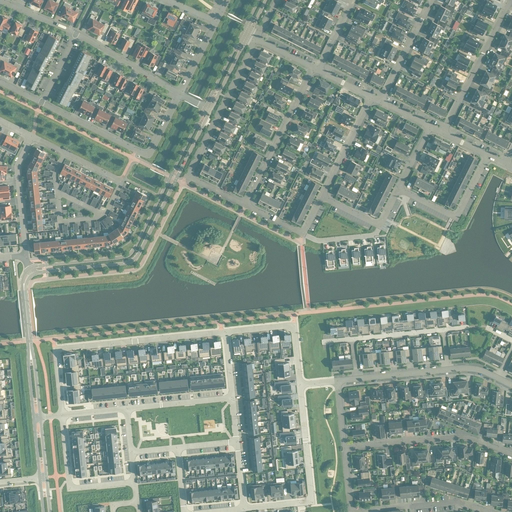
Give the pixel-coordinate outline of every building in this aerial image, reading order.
[(53,13),(58,4),(60,0),(56,0),(55,2),(50,0),(48,0),(44,9),(53,13)] [(132,11),(138,0),(137,0),(127,0),(128,0),(127,1),(124,0),(120,8),(126,11),(127,9),(132,11)] [(293,12),(296,6),(295,5),(296,3),(291,0),(289,0),(289,2),(286,1),(285,3),(284,3),(283,6),(283,7),(293,12)] [(335,0),(327,0),(328,0),(330,1),(328,4),(338,9),(341,4),(335,1),(335,0)] [(412,8),(414,5),(405,0),(404,0),(401,6),(405,8),(403,12),(406,13),(409,15),(413,16),(416,11),(412,8)] [(447,6),(454,10),(456,5),(453,3),(455,0),(454,0),(443,0),(443,1),(448,4),(447,6)] [(494,12),(496,9),(495,8),(496,6),(491,3),(492,1),(490,0),(484,0),(483,2),(486,4),(484,7),(494,12)] [(73,7),(64,2),(61,8),(64,10),(61,16),(62,16),(62,17),(66,19),(66,18),(67,19),(73,7)] [(156,12),(157,9),(146,3),(145,6),(144,5),(142,10),(143,10),(142,11),(147,14),(146,17),(149,18),(147,22),(154,25),(158,16),(155,15),(157,12),(156,12)] [(322,11),(323,11),(328,14),(330,11),(335,14),(338,9),(328,4),(327,7),(325,6),(322,11)] [(437,12),(447,16),(448,13),(451,14),(454,10),(447,6),(446,9),(440,6),(437,12)] [(73,7),(67,19),(73,21),(76,16),(78,17),(82,11),(76,8),(75,11),(72,10),(73,7)] [(484,7),(482,10),(480,9),(477,14),(484,17),(485,15),(491,17),(492,15),(493,15),(494,12),(484,7)] [(363,13),(359,11),(356,19),(367,24),(369,20),(371,21),(374,15),(365,10),(363,13)] [(324,16),(321,21),(330,25),(332,20),(326,17),(328,14),(323,11),(321,15),(324,16)] [(179,22),(175,20),(177,17),(168,12),(166,16),(165,16),(163,21),(170,25),(168,28),(174,31),(179,22)] [(408,17),(399,12),(395,19),(399,20),(397,24),(400,25),(399,26),(403,27),(407,29),(409,23),(405,21),(406,20),(408,17)] [(440,20),(439,22),(445,26),(448,21),(445,19),(447,16),(437,12),(435,17),(440,20)] [(93,33),(98,22),(93,19),(94,16),(91,15),(87,23),(89,24),(89,25),(88,29),(89,30),(91,32),(93,33)] [(10,25),(7,24),(5,24),(7,19),(6,19),(6,18),(4,17),(3,17),(1,16),(0,17),(0,29),(2,30),(2,29),(7,31),(10,25)] [(486,26),(487,24),(482,21),(483,19),(478,16),(476,19),(478,19),(475,25),(485,30),(487,27),(486,26)] [(383,20),(379,29),(383,31),(387,22),(383,20)] [(321,21),(319,25),(316,24),(315,27),(320,30),(321,27),(328,30),(330,25),(321,21)] [(24,31),(20,29),(21,25),(19,24),(20,23),(16,22),(15,22),(10,32),(17,35),(21,37),(24,31)] [(98,22),(93,33),(95,34),(97,34),(99,35),(101,31),(102,31),(105,33),(108,25),(105,23),(104,25),(98,22)] [(429,28),(439,32),(440,29),(443,31),(445,26),(439,22),(437,25),(432,22),(429,28)] [(199,29),(199,28),(195,26),(196,24),(192,23),(191,24),(189,23),(187,28),(199,34),(201,30),(199,29)] [(276,35),(280,27),(274,24),(270,32),(276,35)] [(402,29),(392,24),(389,31),(393,33),(391,36),(394,37),(393,38),(396,40),(397,39),(400,41),(403,35),(399,33),(400,32),(402,29)] [(352,25),(349,31),(358,36),(361,38),(366,29),(359,25),(358,28),(352,25)] [(475,25),(473,28),(471,27),(468,32),(475,35),(476,33),(481,35),(483,33),(484,33),(485,30),(475,25)] [(119,36),(119,35),(117,33),(117,32),(117,31),(113,29),(114,28),(110,27),(107,35),(109,36),(109,37),(107,40),(115,44),(117,39),(118,40),(119,39),(120,37),(120,36),(119,36)] [(281,37),(285,29),(280,27),(276,35),(281,37)] [(199,34),(187,28),(184,33),(183,32),(182,35),(187,38),(189,35),(194,38),(195,36),(197,37),(199,34)] [(431,39),(437,42),(440,37),(437,36),(439,32),(429,28),(427,33),(432,36),(431,39)] [(32,42),(37,32),(31,29),(26,39),(32,42)] [(286,40),(290,32),(285,29),(281,37),(286,40)] [(358,36),(349,31),(346,37),(351,40),(350,43),(356,46),(357,43),(356,42),(358,36)] [(291,42),(295,35),(290,32),(286,40),(291,42)] [(466,43),(476,48),(478,45),(477,44),(478,42),(473,39),(474,37),(467,33),(465,38),(468,40),(466,43)] [(511,34),(509,37),(504,35),(501,41),(510,45),(511,42),(511,34)] [(50,35),(47,40),(56,44),(59,40),(50,35)] [(192,43),(186,40),(187,38),(182,35),(180,38),(181,38),(179,43),(191,49),(193,46),(191,45),(192,43)] [(296,45),(300,37),(295,35),(291,42),(296,45)] [(301,48),(305,40),(300,37),(296,45),(301,48)] [(134,40),(129,38),(128,41),(124,39),(119,47),(122,49),(122,50),(125,51),(125,50),(128,45),(131,46),(134,40)] [(424,38),(421,44),(431,49),(432,45),(435,47),(437,42),(431,39),(429,41),(424,38)] [(385,49),(394,54),(397,48),(391,45),(392,42),(386,39),(383,44),(386,46),(385,49)] [(44,43),(54,49),(56,44),(47,40),(45,44),(44,43)] [(305,40),(301,48),(306,50),(310,42),(305,40)] [(503,50),(502,53),(507,55),(508,56),(511,51),(509,49),(510,45),(501,41),(498,47),(503,50)] [(191,49),(179,43),(178,42),(174,50),(180,53),(181,50),(187,53),(187,52),(189,53),(191,49)] [(312,53),(316,45),(310,42),(306,50),(312,53)] [(44,43),(42,48),(52,53),(54,49),(44,43)] [(476,48),(466,43),(463,48),(461,47),(459,50),(466,53),(467,51),(472,53),(474,51),(475,51),(476,48)] [(132,55),(139,59),(141,55),(144,57),(149,48),(141,44),(140,46),(137,45),(132,55)] [(431,49),(421,44),(418,50),(424,52),(422,55),(429,58),(432,53),(429,52),(431,49)] [(316,45),(312,53),(317,55),(321,47),(316,45)] [(42,48),(39,53),(49,58),(52,53),(42,48)] [(178,55),(180,53),(174,50),(172,49),(171,52),(174,54),(171,58),(183,64),(185,61),(183,60),(184,58),(178,55)] [(391,60),(394,54),(385,49),(383,53),(380,51),(377,56),(383,60),(385,57),(391,60)] [(81,51),(79,56),(88,60),(91,56),(81,51)] [(266,62),(268,62),(271,56),(269,55),(269,54),(266,53),(261,51),(260,52),(258,55),(259,55),(258,57),(261,59),(259,62),(265,65),(266,62)] [(457,61),(467,66),(469,63),(468,62),(469,60),(464,57),(465,55),(459,52),(458,55),(460,55),(457,61)] [(37,57),(46,62),(48,58),(49,58),(39,53),(37,57)] [(157,65),(161,57),(158,55),(157,56),(150,53),(145,63),(153,66),(154,64),(157,65)] [(492,59),(503,65),(507,55),(502,53),(500,56),(495,53),(492,59)] [(337,65),(341,57),(335,55),(331,63),(337,65)] [(3,56),(0,61),(0,63),(2,65),(0,69),(0,71),(5,74),(10,64),(7,62),(8,59),(3,56)] [(86,64),(88,60),(79,56),(77,60),(87,65),(86,64)] [(122,56),(120,58),(134,67),(136,65),(122,56)] [(37,57),(35,62),(44,66),(46,62),(37,57)] [(341,57),(337,65),(342,67),(346,60),(341,57)] [(412,63),(421,68),(423,64),(425,66),(428,60),(422,57),(420,60),(415,57),(412,63)] [(183,64),(171,58),(169,63),(168,62),(166,65),(172,68),(173,65),(179,68),(180,67),(182,68),(183,64)] [(503,65),(492,59),(489,65),(494,68),(493,71),(499,74),(502,69),(499,68),(501,64),(503,65)] [(85,70),(87,65),(77,60),(75,65),(85,70)] [(346,60),(342,67),(348,70),(352,63),(346,60)] [(266,66),(256,61),(255,62),(253,65),(254,65),(253,67),(255,69),(254,72),(260,75),(261,72),(263,72),(266,66)] [(467,66),(457,61),(455,64),(453,63),(450,68),(457,71),(458,68),(463,71),(465,69),(466,69),(467,66)] [(14,65),(10,64),(5,74),(11,77),(14,70),(17,72),(21,65),(15,62),(14,65)] [(33,66),(43,71),(42,70),(44,66),(35,62),(33,66)] [(352,63),(348,70),(354,73),(357,66),(352,63)] [(421,68),(412,63),(409,69),(414,72),(413,75),(419,78),(422,72),(420,71),(421,68)] [(102,77),(107,67),(102,64),(99,70),(96,68),(93,75),(95,76),(98,77),(99,75),(102,76),(102,77)] [(82,75),(85,70),(75,65),(72,70),(82,75)] [(176,74),(171,71),(172,68),(166,65),(165,68),(166,69),(164,74),(172,78),(171,78),(175,80),(178,76),(176,75),(176,74)] [(43,71),(33,66),(30,71),(40,76),(43,71)] [(298,78),(301,72),(295,69),(296,68),(291,66),(291,67),(290,66),(288,70),(289,70),(288,73),(292,75),(291,77),(290,77),(289,80),(295,83),(297,80),(296,80),(297,78),(298,78)] [(357,66),(354,73),(359,76),(363,68),(357,66)] [(112,77),(110,76),(112,71),(109,69),(110,68),(107,67),(102,77),(105,79),(104,82),(109,84),(112,77)] [(363,68),(359,76),(364,79),(368,71),(363,68)] [(82,75),(72,70),(73,70),(71,74),(80,79),(82,75)] [(448,81),(456,85),(459,79),(454,77),(455,74),(449,70),(446,76),(449,78),(448,81)] [(30,71),(28,76),(38,81),(40,76),(30,71)] [(261,76),(251,71),(250,72),(248,75),(249,75),(248,78),(250,79),(249,82),(255,85),(256,82),(258,82),(261,76)] [(497,80),(499,74),(493,71),(491,74),(486,71),(483,77),(492,82),(494,78),(497,80)] [(109,84),(114,87),(115,84),(118,86),(117,88),(123,76),(117,73),(115,79),(112,77),(109,84)] [(71,74),(69,79),(78,83),(80,79),(71,74)] [(374,84),(378,76),(373,74),(369,82),(374,84)] [(29,76),(27,80),(36,85),(38,81),(28,76),(29,76)] [(124,93),(128,87),(125,85),(128,80),(125,79),(125,78),(123,76),(117,88),(122,90),(121,92),(124,93)] [(378,76),(374,84),(380,87),(384,79),(378,76)] [(492,82),(483,77),(480,84),(485,86),(483,89),(489,92),(490,93),(492,90),(489,88),(492,82)] [(76,88),(78,83),(69,79),(67,83),(66,82),(76,88)] [(280,82),(282,83),(279,90),(281,91),(281,92),(286,94),(287,93),(289,95),(293,88),(286,85),(287,82),(281,79),(280,82)] [(34,89),(36,85),(27,80),(25,85),(34,89)] [(322,95),(324,91),(326,92),(329,85),(329,84),(325,82),(325,83),(319,80),(318,83),(316,82),(315,86),(316,86),(316,87),(315,90),(314,90),(313,93),(318,95),(319,94),(322,95)] [(256,86),(246,81),(245,82),(243,85),(244,85),(243,88),(245,89),(244,92),(250,95),(251,92),(252,93),(256,86)] [(448,88),(453,91),(456,85),(448,81),(446,84),(443,83),(440,88),(446,91),(448,88)] [(73,92),(76,88),(66,82),(63,87),(73,92)] [(124,93),(129,96),(130,93),(133,95),(133,96),(138,85),(133,83),(130,88),(128,87),(124,93)] [(143,96),(141,95),(143,89),(140,88),(141,87),(138,86),(138,85),(133,96),(136,97),(135,100),(140,103),(142,98),(143,96)] [(399,97),(400,96),(403,89),(398,86),(394,94),(399,97)] [(71,97),(73,92),(63,87),(61,92),(71,97)] [(405,99),(409,92),(403,89),(400,96),(405,99)] [(477,90),(473,96),(483,100),(486,94),(487,95),(489,92),(483,89),(482,92),(477,90)] [(251,96),(241,91),(240,93),(240,92),(238,95),(239,96),(238,98),(240,99),(239,102),(245,105),(246,102),(247,103),(251,96)] [(61,92),(59,96),(68,101),(70,97),(71,97),(61,92)] [(411,102),(414,94),(409,92),(405,99),(411,102)] [(272,103),(283,108),(284,105),(283,105),(285,102),(281,100),(282,97),(276,94),(274,97),(275,98),(272,103)] [(340,94),(338,97),(340,98),(345,101),(345,102),(356,107),(359,100),(348,95),(347,97),(344,96),(340,94)] [(416,104),(420,97),(414,94),(411,102),(416,104)] [(165,101),(160,98),(160,97),(157,96),(157,97),(154,95),(150,101),(160,106),(161,104),(163,105),(165,101)] [(66,106),(68,101),(59,96),(56,101),(66,106)] [(486,102),(483,100),(473,96),(470,102),(476,105),(474,108),(486,113),(488,110),(483,108),(486,102)] [(78,110),(84,113),(89,104),(89,103),(84,100),(85,99),(82,97),(78,104),(81,105),(78,110)] [(316,100),(310,98),(309,97),(308,100),(309,101),(307,104),(310,105),(310,106),(313,108),(314,107),(318,109),(321,103),(322,104),(324,100),(317,97),(316,100)] [(420,97),(416,104),(416,105),(421,108),(425,100),(420,97)] [(159,108),(160,106),(150,101),(147,107),(146,107),(145,109),(150,112),(151,109),(159,113),(161,109),(159,108)] [(245,106),(236,102),(235,103),(235,102),(233,105),(234,106),(232,108),(235,109),(234,112),(240,115),(241,112),(242,113),(245,106)] [(426,110),(432,113),(436,105),(430,102),(426,110)] [(96,105),(93,103),(92,106),(89,104),(84,113),(90,116),(92,111),(95,112),(98,105),(96,105)] [(105,112),(101,110),(103,108),(98,105),(95,112),(97,113),(94,119),(100,121),(105,112)] [(436,105),(432,113),(437,116),(441,108),(436,105)] [(337,106),(335,111),(341,114),(341,115),(343,116),(339,122),(347,126),(351,117),(348,115),(350,112),(344,109),(337,106)] [(276,122),(279,116),(272,113),(274,110),(268,107),(265,112),(268,114),(266,118),(276,122)] [(441,108),(437,116),(442,118),(446,110),(441,108)] [(156,119),(149,115),(150,112),(145,109),(143,112),(145,113),(142,119),(151,124),(152,122),(154,123),(156,119)] [(385,120),(387,116),(377,110),(373,118),(377,120),(375,123),(384,127),(387,121),(385,120)] [(114,113),(109,111),(108,114),(105,112),(100,121),(106,124),(108,119),(111,120),(114,113)] [(317,114),(311,111),(310,114),(304,111),(303,111),(301,114),(302,115),(301,117),(305,119),(305,120),(308,122),(309,121),(310,121),(312,117),(314,119),(317,114)] [(240,117),(231,112),(230,113),(229,113),(228,116),(227,118),(230,119),(229,122),(235,125),(236,122),(237,123),(240,117)] [(116,130),(121,119),(121,120),(118,119),(119,116),(114,113),(111,120),(113,121),(111,127),(116,130)] [(461,118),(457,126),(462,128),(463,128),(466,120),(461,118)] [(127,128),(130,122),(128,120),(127,122),(121,119),(116,130),(122,132),(124,127),(127,128)] [(150,126),(151,124),(142,119),(139,125),(137,124),(137,125),(136,127),(142,130),(144,128),(150,131),(152,127),(150,126)] [(259,132),(268,137),(269,136),(269,137),(271,133),(270,133),(272,130),(269,128),(271,125),(261,120),(258,126),(262,128),(259,132)] [(466,120),(463,128),(468,130),(472,123),(466,120)] [(235,127),(225,122),(225,123),(224,123),(223,126),(222,128),(225,129),(224,132),(229,135),(231,132),(232,133),(235,127)] [(414,136),(417,129),(405,123),(402,130),(406,133),(405,134),(410,136),(411,135),(414,136)] [(472,123),(468,130),(473,133),(477,126),(472,123)] [(304,128),(297,125),(296,125),(295,125),(294,128),(295,129),(294,131),(299,134),(299,135),(302,136),(303,135),(304,136),(306,132),(308,133),(311,128),(305,125),(304,128)] [(329,129),(326,135),(332,137),(333,134),(341,138),(344,131),(335,126),(333,125),(330,130),(329,129)] [(363,137),(366,139),(364,142),(371,146),(373,142),(374,143),(378,135),(377,135),(379,130),(372,126),(370,130),(371,130),(370,131),(367,130),(363,137)] [(477,126),(473,133),(473,134),(478,137),(482,129),(477,126)] [(144,138),(145,136),(139,133),(141,131),(134,127),(133,130),(134,131),(131,137),(136,139),(135,140),(138,142),(138,141),(144,143),(146,139),(144,138)] [(487,131),(483,139),(489,142),(493,134),(487,131)] [(230,137),(220,132),(220,133),(219,133),(218,136),(217,138),(220,140),(218,142),(224,145),(226,143),(227,143),(230,137)] [(256,138),(252,145),(262,150),(262,149),(263,149),(265,145),(264,145),(265,143),(259,139),(260,137),(255,134),(254,137),(256,138)] [(493,134),(489,142),(494,144),(498,136),(493,134)] [(0,143),(0,147),(7,151),(13,139),(7,136),(4,141),(2,140),(0,143)] [(498,136),(494,144),(499,147),(503,139),(498,136)] [(333,152),(336,146),(331,143),(332,140),(326,137),(323,143),(325,144),(323,147),(327,149),(326,150),(330,152),(331,151),(333,152)] [(290,138),(287,145),(296,150),(296,149),(299,151),(303,144),(302,144),(303,141),(298,138),(297,141),(294,139),(290,138)] [(446,152),(449,146),(435,138),(432,145),(433,145),(431,148),(438,152),(439,148),(446,152)] [(13,139),(7,151),(15,155),(18,148),(16,147),(18,141),(13,139)] [(503,139),(499,147),(504,150),(508,142),(503,139)] [(405,154),(409,147),(397,141),(393,149),(405,154)] [(225,147),(215,142),(215,143),(214,143),(213,146),(212,148),(215,150),(213,153),(219,156),(221,153),(222,153),(225,147)] [(35,154),(44,159),(47,154),(42,151),(43,150),(42,150),(42,151),(37,148),(34,154),(35,154)] [(357,149),(353,157),(363,161),(367,154),(366,154),(368,151),(362,148),(360,151),(357,149)] [(292,160),(295,155),(284,150),(281,156),(290,160),(289,162),(293,164),(295,161),(292,160)] [(251,156),(259,160),(261,156),(261,155),(253,152),(251,156)] [(311,159),(310,163),(318,167),(320,164),(326,166),(330,159),(318,153),(314,161),(311,159)] [(32,159),(41,163),(42,164),(44,159),(35,154),(32,159)] [(427,168),(428,169),(434,172),(436,168),(435,167),(439,160),(427,154),(426,156),(426,155),(424,158),(425,158),(423,162),(427,164),(427,168)] [(467,160),(475,164),(477,159),(469,155),(467,160)] [(251,156),(248,161),(256,165),(259,160),(251,156)] [(391,157),(386,167),(396,172),(398,168),(400,165),(399,164),(401,160),(392,156),(391,157)] [(41,163),(32,159),(30,163),(38,168),(41,163)] [(472,169),(475,164),(467,160),(464,165),(472,169)] [(100,166),(109,170),(111,165),(102,161),(100,166)] [(248,161),(246,166),(254,170),(256,165),(248,161)] [(349,166),(357,171),(358,171),(361,166),(362,167),(364,165),(358,162),(357,164),(351,161),(349,166)] [(285,165),(278,162),(277,162),(275,166),(276,166),(275,168),(285,173),(287,169),(290,170),(292,165),(286,162),(285,165)] [(27,170),(36,172),(38,168),(30,163),(27,170)] [(65,176),(69,167),(64,164),(63,168),(63,167),(61,170),(62,170),(60,173),(65,176)] [(202,176),(205,177),(210,167),(204,164),(199,174),(202,175),(202,176)] [(470,174),(472,169),(464,165),(462,170),(470,174)] [(246,166),(243,171),(251,175),(254,170),(246,166)] [(349,166),(346,171),(355,175),(357,171),(349,166)] [(69,167),(65,176),(70,178),(74,169),(69,167)] [(210,167),(205,177),(208,179),(209,178),(211,180),(216,170),(210,167)] [(323,172),(312,167),(309,174),(319,180),(323,172)] [(75,180),(79,172),(74,169),(70,178),(75,180)] [(216,170),(211,180),(212,180),(214,182),(214,181),(218,183),(220,177),(223,179),(226,172),(221,170),(220,172),(216,170)] [(468,179),(470,174),(462,170),(460,175),(468,179)] [(243,171),(241,176),(249,180),(251,175),(243,171)] [(78,185),(84,174),(79,172),(75,180),(79,183),(78,185)] [(279,176),(273,172),(270,178),(277,182),(275,185),(282,188),(285,183),(281,181),(283,176),(280,175),(279,176)] [(385,178),(393,182),(396,177),(395,177),(388,173),(385,178)] [(83,187),(89,177),(84,174),(78,185),(83,187)] [(465,184),(468,179),(460,175),(457,180),(465,184)] [(241,176),(238,181),(246,185),(249,180),(241,176)] [(89,177),(83,187),(84,186),(89,189),(93,179),(89,177)] [(393,182),(385,178),(383,183),(391,187),(393,182)] [(417,190),(422,181),(417,178),(412,187),(414,188),(414,189),(417,190)] [(93,179),(89,189),(89,188),(94,190),(98,182),(93,179)] [(463,189),(465,184),(457,180),(455,185),(463,189)] [(238,181),(236,186),(244,190),(246,185),(238,181)] [(309,186),(317,190),(319,185),(319,184),(319,185),(311,181),(309,186)] [(428,184),(422,181),(417,190),(423,193),(428,184)] [(98,182),(94,190),(99,193),(103,184),(98,182)] [(0,192),(9,192),(8,186),(1,186),(1,183),(0,183),(0,192)] [(391,187),(383,183),(380,187),(388,192),(391,187)] [(103,184),(99,193),(104,195),(108,186),(103,184)] [(428,184),(423,193),(426,195),(427,194),(429,195),(432,190),(434,191),(437,185),(434,184),(433,186),(428,184)] [(460,193),(463,189),(455,185),(452,189),(460,193)] [(108,186),(104,195),(109,197),(110,194),(112,192),(111,192),(113,189),(108,186)] [(236,186),(234,190),(233,190),(233,191),(241,195),(244,190),(236,186)] [(317,190),(309,186),(306,190),(314,195),(317,190)] [(346,189),(340,186),(336,195),(338,196),(337,196),(341,198),(346,189)] [(388,192),(380,187),(378,192),(386,196),(388,192)] [(346,189),(341,198),(346,201),(351,191),(346,189)] [(458,198),(460,193),(452,189),(450,194),(458,198)] [(144,200),(146,195),(141,193),(142,192),(141,191),(141,192),(137,190),(135,196),(144,200)] [(314,195),(306,190),(304,195),(312,199),(314,195)] [(260,205),(263,206),(268,197),(265,195),(266,192),(264,191),(258,203),(261,204),(260,205)] [(346,201),(350,203),(350,202),(352,203),(355,197),(358,199),(360,193),(358,192),(356,194),(351,191),(346,201)] [(9,192),(0,192),(0,202),(3,202),(2,199),(9,199),(9,192)] [(386,196),(378,192),(376,197),(384,201),(386,196)] [(455,203),(458,198),(450,194),(447,199),(455,203)] [(312,199),(304,195),(301,200),(309,204),(312,199)] [(135,196),(132,200),(141,205),(143,200),(144,200),(135,196),(134,196),(135,196)] [(268,197),(263,206),(266,208),(267,207),(270,209),(275,198),(274,199),(268,197)] [(384,201),(376,197),(373,202),(381,206),(384,201)] [(275,198),(270,209),(270,210),(272,211),(273,210),(276,212),(278,207),(281,208),(284,201),(281,200),(281,201),(275,198)] [(453,208),(455,203),(447,199),(445,204),(453,208)] [(128,203),(128,204),(138,210),(141,205),(132,200),(131,203),(128,203)] [(309,204),(301,200),(299,205),(307,209),(309,204)] [(381,206),(373,202),(371,207),(379,211),(381,206)] [(0,213),(11,212),(10,206),(3,206),(3,203),(0,203),(0,213)] [(130,205),(127,210),(136,214),(138,210),(128,204),(130,205)] [(307,209),(299,205),(296,210),(304,214),(307,209)] [(379,211),(371,207),(368,212),(368,211),(368,212),(376,216),(379,211)] [(124,214),(134,219),(136,214),(127,210),(125,215),(124,214)] [(304,214),(296,210),(294,215),(302,219),(304,214)] [(11,218),(11,212),(0,213),(0,223),(5,223),(5,219),(11,218)] [(134,219),(124,214),(122,219),(131,224),(134,219)] [(302,219),(294,215),(292,219),(291,220),(300,224),(302,219)] [(131,224),(122,219),(121,219),(123,220),(120,225),(129,229),(131,224)] [(126,234),(129,229),(120,225),(119,227),(117,228),(119,231),(120,231),(126,234)] [(119,231),(117,228),(113,231),(118,240),(123,237),(123,236),(126,234),(120,231),(119,231)] [(113,231),(108,234),(110,237),(109,238),(110,245),(114,243),(118,240),(113,231)] [(9,235),(10,245),(11,245),(12,245),(12,243),(17,243),(16,243),(16,239),(16,237),(16,234),(9,235)] [(383,245),(379,245),(380,247),(377,248),(378,261),(385,260),(383,245)] [(371,246),(367,247),(367,249),(364,249),(365,262),(372,261),(371,246)] [(358,248),(354,248),(354,250),(351,250),(353,263),(359,262),(358,248)] [(345,249),(341,249),(341,251),(338,252),(340,265),(347,264),(345,249)] [(332,250),(328,251),(328,253),(326,253),(327,266),(334,265),(332,250)] [(448,316),(448,314),(447,310),(441,311),(442,318),(437,319),(438,326),(446,326),(445,322),(448,322),(448,316)] [(426,318),(427,328),(434,327),(434,323),(437,323),(436,311),(430,312),(430,318),(426,318)] [(414,321),(415,329),(422,328),(422,325),(425,324),(424,313),(418,313),(419,320),(414,321)] [(403,322),(404,330),(411,329),(411,326),(414,325),(413,316),(413,314),(407,314),(407,322),(403,322)] [(448,316),(448,322),(451,322),(452,325),(459,324),(459,320),(464,320),(464,314),(458,314),(458,315),(456,315),(456,317),(451,317),(451,316),(448,316)] [(403,320),(402,320),(403,320),(398,321),(398,315),(392,316),(393,328),(396,327),(396,331),(404,330),(403,320)] [(509,324),(506,322),(506,324),(501,321),(502,320),(500,319),(501,319),(495,316),(493,321),(498,324),(496,328),(503,331),(504,328),(507,329),(509,324)] [(381,329),(384,328),(385,332),(392,331),(391,321),(391,322),(387,322),(386,317),(380,317),(381,329)] [(373,330),(373,333),(381,332),(380,322),(379,322),(379,323),(375,323),(375,318),(369,318),(370,330),(373,330)] [(358,331),(361,331),(362,334),(369,334),(368,326),(364,326),(363,319),(357,320),(358,331)] [(346,326),(346,327),(347,332),(350,332),(350,335),(358,335),(357,327),(352,327),(351,320),(345,321),(346,326)] [(346,326),(336,327),(330,328),(331,333),(336,333),(337,337),(344,336),(344,333),(347,332),(346,327),(346,326)] [(283,340),(280,340),(281,349),(284,349),(291,348),(290,334),(284,335),(284,338),(284,340),(283,340)] [(272,341),(268,341),(269,352),(273,352),(273,349),(280,349),(278,335),(272,336),(273,340),(273,341),(272,341)] [(260,342),(256,342),(257,352),(261,352),(261,351),(268,350),(267,336),(261,337),(261,341),(261,342),(260,343),(260,342)] [(250,338),(244,339),(245,352),(253,351),(253,350),(256,349),(255,343),(252,343),(250,344),(250,342),(250,338)] [(238,339),(232,340),(234,353),(241,353),(241,355),(245,355),(243,344),(240,344),(240,345),(239,345),(239,343),(238,339)] [(213,347),(210,347),(211,357),(221,356),(220,341),(214,342),(214,346),(214,347),(213,347)] [(202,348),(198,348),(199,358),(210,357),(208,342),(202,343),(203,347),(203,348),(202,349),(202,348)] [(190,349),(186,350),(187,356),(190,356),(190,358),(198,357),(197,344),(191,344),(191,348),(191,350),(190,350),(190,349)] [(425,348),(425,355),(429,354),(429,359),(434,359),(433,344),(430,344),(430,347),(425,348)] [(433,344),(434,359),(439,358),(438,353),(442,353),(441,346),(435,347),(435,344),(433,344)] [(178,350),(175,351),(176,359),(186,358),(185,345),(179,345),(179,350),(179,351),(178,351),(178,350)] [(167,352),(163,352),(164,361),(175,359),(173,346),(167,347),(168,351),(168,352),(167,352)] [(408,356),(409,356),(408,349),(408,346),(402,347),(400,348),(401,362),(406,361),(405,357),(408,356)] [(414,349),(408,349),(409,356),(413,356),(413,361),(418,360),(416,346),(413,346),(414,349)] [(425,355),(425,348),(419,348),(419,346),(416,346),(418,360),(422,360),(422,355),(425,355)] [(364,366),(368,365),(366,347),(364,348),(364,354),(359,355),(359,362),(360,361),(363,361),(363,363),(364,366)] [(369,347),(366,347),(368,365),(373,365),(372,360),(376,360),(375,353),(375,350),(369,351),(369,347)] [(482,356),(482,357),(488,360),(494,349),(491,347),(489,351),(486,350),(483,356),(482,356)] [(156,348),(150,348),(151,362),(162,361),(161,352),(158,353),(157,353),(156,352),(156,348)] [(397,351),(392,351),(392,358),(396,358),(397,362),(401,362),(400,348),(397,348),(397,351)] [(144,349),(138,350),(140,363),(147,362),(147,360),(150,360),(149,353),(146,354),(145,354),(145,353),(144,349)] [(380,364),(385,364),(383,349),(381,349),(381,352),(375,353),(376,360),(380,359),(380,364)] [(386,349),(383,349),(385,364),(389,363),(389,358),(392,358),(392,351),(386,352),(386,349)] [(494,349),(488,360),(494,363),(497,355),(495,354),(497,350),(494,349)] [(133,350),(127,351),(128,364),(139,363),(138,355),(134,355),(133,356),(133,354),(133,350)] [(121,351),(115,352),(117,366),(127,365),(126,356),(123,356),(123,357),(122,357),(121,356),(121,351)] [(109,353),(103,353),(105,367),(112,366),(112,364),(115,364),(115,357),(111,357),(111,358),(110,358),(110,357),(109,353)] [(500,357),(497,355),(494,363),(497,364),(500,365),(503,358),(505,354),(502,353),(500,357)] [(92,361),(89,361),(90,367),(93,367),(93,368),(104,367),(103,358),(99,359),(98,359),(98,358),(98,354),(92,354),(92,361)] [(77,359),(64,360),(65,366),(71,366),(72,369),(79,368),(78,365),(77,365),(77,359)] [(284,359),(275,360),(276,370),(290,369),(289,365),(288,363),(284,363),(284,359)] [(72,372),(66,373),(66,378),(79,377),(78,372),(79,371),(79,368),(72,369),(72,372)] [(290,369),(276,370),(276,371),(278,370),(279,377),(277,377),(277,380),(284,379),(283,376),(286,376),(290,376),(289,373),(290,373),(290,369)] [(79,377),(66,378),(67,384),(73,384),(73,387),(80,386),(80,383),(79,383),(79,377)] [(289,381),(274,383),(275,383),(275,386),(280,386),(281,392),(291,390),(290,384),(288,384),(287,381),(289,381)] [(460,382),(461,392),(467,392),(468,395),(471,395),(472,387),(467,388),(466,381),(460,382)] [(436,384),(437,397),(447,396),(446,389),(443,390),(442,382),(438,383),(438,384),(436,384)] [(461,392),(460,382),(453,382),(454,389),(450,390),(451,397),(457,396),(457,393),(461,392)] [(437,397),(436,384),(434,384),(434,383),(430,384),(430,391),(427,391),(428,398),(437,397)] [(483,384),(475,383),(473,395),(481,396),(482,394),(487,395),(488,388),(482,387),(483,384)] [(413,386),(414,398),(419,398),(419,400),(425,399),(425,393),(421,393),(421,386),(420,386),(420,385),(416,385),(416,386),(413,386)] [(74,390),(67,391),(68,397),(81,395),(80,390),(81,389),(80,386),(73,387),(74,390)] [(405,387),(400,388),(402,399),(406,398),(406,401),(412,401),(411,394),(411,391),(408,391),(407,387),(405,387)] [(387,389),(388,399),(388,403),(399,402),(399,401),(398,393),(395,393),(394,393),(394,392),(394,388),(390,389),(390,388),(387,388),(387,389)] [(377,390),(374,390),(374,391),(371,392),(372,400),(380,399),(381,401),(385,401),(384,392),(381,393),(381,391),(378,391),(377,390)] [(358,401),(359,401),(358,391),(353,392),(353,393),(348,393),(349,399),(351,399),(351,405),(358,404),(358,401)] [(500,396),(500,392),(492,391),(491,403),(496,404),(496,406),(502,407),(503,397),(500,396)] [(290,395),(277,396),(278,396),(279,400),(280,400),(281,406),(282,405),(287,405),(287,407),(292,407),(291,405),(293,404),(292,398),(289,398),(289,395),(290,395)] [(365,401),(360,402),(360,406),(370,405),(369,396),(365,397),(365,401)] [(440,407),(436,416),(442,418),(445,410),(440,407)] [(350,414),(351,418),(352,421),(362,420),(362,413),(367,412),(367,408),(358,409),(358,413),(350,414)] [(442,418),(447,420),(451,410),(450,411),(445,410),(442,418)] [(456,412),(451,410),(447,420),(452,422),(456,412)] [(281,415),(280,415),(281,421),(295,420),(295,416),(294,416),(293,414),(290,414),(287,414),(287,411),(281,412),(281,415)] [(460,416),(456,414),(456,413),(456,412),(452,422),(457,424),(460,416)] [(466,416),(465,418),(460,416),(457,424),(462,426),(466,416)] [(462,426),(467,428),(471,419),(466,416),(462,426)] [(395,422),(396,433),(402,432),(401,426),(404,426),(403,418),(403,420),(400,420),(401,422),(395,422)] [(404,426),(407,426),(407,431),(414,431),(413,420),(409,421),(409,418),(403,418),(404,426)] [(471,419),(467,428),(472,430),(476,421),(471,419)] [(295,420),(281,421),(281,422),(282,422),(283,432),(289,431),(289,427),(291,427),(295,427),(295,424),(295,420)] [(389,427),(389,433),(396,433),(395,422),(388,423),(388,421),(385,421),(386,428),(389,427)] [(472,430),(477,433),(481,423),(476,421),(472,430)] [(491,436),(491,428),(492,428),(492,427),(487,426),(487,424),(483,423),(483,425),(483,431),(483,432),(486,432),(485,436),(491,436)] [(356,428),(356,430),(352,431),(353,437),(364,436),(364,430),(362,430),(361,425),(355,425),(355,428),(356,428)] [(375,425),(375,430),(375,433),(376,433),(376,437),(384,437),(383,425),(375,425)] [(491,428),(491,436),(496,437),(496,433),(499,433),(500,430),(500,425),(497,425),(496,429),(492,428),(491,428)] [(76,432),(72,432),(72,438),(84,437),(83,431),(78,432),(77,429),(75,430),(76,432)] [(500,430),(499,433),(499,438),(502,439),(502,442),(507,443),(508,435),(507,434),(503,434),(503,430),(500,430)] [(294,432),(279,433),(279,434),(280,434),(280,437),(283,437),(284,443),(291,442),(291,444),(295,444),(295,442),(296,441),(296,435),(293,435),(293,432),(294,432)] [(466,446),(459,447),(460,457),(461,461),(468,460),(467,457),(467,455),(473,455),(472,449),(468,449),(468,450),(467,450),(466,446)] [(444,448),(446,459),(449,459),(449,461),(455,461),(455,454),(452,454),(451,448),(450,448),(449,447),(446,447),(446,448),(444,448)] [(8,448),(0,449),(0,455),(3,455),(3,458),(12,457),(11,454),(8,454),(8,448)] [(291,448),(283,449),(284,452),(285,452),(286,458),(285,458),(299,457),(298,453),(297,451),(293,451),(291,451),(291,448)] [(439,456),(436,456),(436,463),(442,462),(442,460),(446,459),(444,448),(442,449),(442,448),(438,448),(439,456)] [(421,451),(422,462),(428,461),(428,463),(433,462),(432,456),(428,456),(427,450),(421,451)] [(414,452),(415,459),(411,459),(412,466),(418,466),(418,462),(422,462),(421,451),(414,452)] [(398,452),(398,453),(397,453),(398,464),(409,463),(408,455),(404,456),(404,453),(401,453),(401,452),(398,452)] [(483,452),(477,452),(476,462),(479,462),(478,466),(486,466),(487,460),(483,459),(483,452)] [(379,467),(387,466),(391,465),(390,458),(386,458),(386,455),(377,455),(379,467)] [(299,457),(285,458),(286,469),(295,468),(295,464),(299,464),(298,461),(299,461),(299,457)] [(364,465),(363,457),(355,458),(356,469),(361,469),(362,472),(368,471),(367,468),(366,468),(366,465),(364,465)] [(490,470),(499,471),(500,459),(499,459),(499,458),(495,457),(494,459),(493,458),(492,463),(491,463),(490,470)] [(3,463),(0,462),(0,468),(10,468),(7,468),(7,463),(10,462),(9,459),(3,459),(3,463)] [(10,468),(0,468),(0,474),(5,475),(5,478),(11,477),(11,473),(10,474),(10,468)] [(370,485),(368,472),(362,473),(362,479),(357,480),(358,487),(370,485)] [(302,482),(296,483),(297,494),(303,494),(302,486),(305,486),(305,480),(302,480),(302,482)] [(290,481),(287,482),(288,488),(291,487),(291,494),(297,494),(296,483),(290,484),(290,481)] [(285,482),(276,483),(277,496),(283,495),(282,488),(285,488),(285,482)] [(276,483),(267,484),(268,490),(271,489),(271,496),(277,496),(276,483)] [(265,484),(256,485),(258,498),(263,497),(263,490),(266,490),(265,484)] [(411,485),(412,496),(419,496),(418,491),(420,491),(423,492),(425,486),(422,485),(418,486),(417,484),(411,485)] [(256,485),(247,486),(248,492),(251,491),(252,499),(258,498),(256,485)] [(391,488),(387,488),(388,499),(395,498),(394,492),(397,492),(396,486),(396,485),(391,485),(391,488)] [(406,497),(405,486),(399,487),(399,485),(396,486),(397,492),(400,492),(400,497),(406,497)] [(480,490),(475,490),(475,485),(473,485),(471,491),(475,491),(474,499),(479,500),(480,490)] [(388,499),(387,488),(384,489),(384,486),(378,486),(379,494),(382,493),(382,499),(388,499)] [(368,492),(359,493),(359,501),(371,500),(370,494),(376,494),(376,488),(368,489),(368,492)] [(480,490),(479,500),(485,501),(485,494),(488,495),(489,488),(486,488),(486,490),(480,489),(480,490)] [(5,496),(4,496),(4,497),(5,504),(5,505),(5,504),(8,504),(9,504),(15,503),(15,504),(14,491),(14,492),(7,492),(7,493),(7,496),(5,496)] [(14,491),(15,504),(16,504),(16,503),(22,503),(25,502),(25,503),(26,502),(25,502),(25,494),(24,494),(21,494),(21,491),(14,492),(14,491)] [(497,495),(496,505),(501,506),(502,499),(505,500),(505,494),(502,493),(502,496),(497,495)] [(153,501),(147,502),(147,508),(158,507),(158,501),(159,501),(158,498),(152,498),(153,501)]
